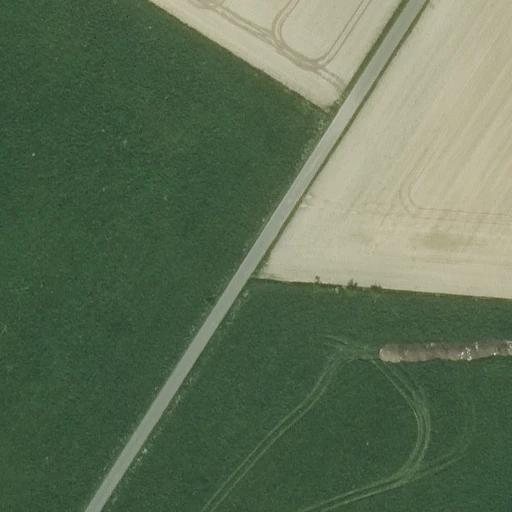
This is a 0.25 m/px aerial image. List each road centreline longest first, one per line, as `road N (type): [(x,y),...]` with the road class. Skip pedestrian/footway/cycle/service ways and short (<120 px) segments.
road 1 (unclassified): [(419,0),(91,511)]
road 2 (track): [(245,270),(511,293)]
